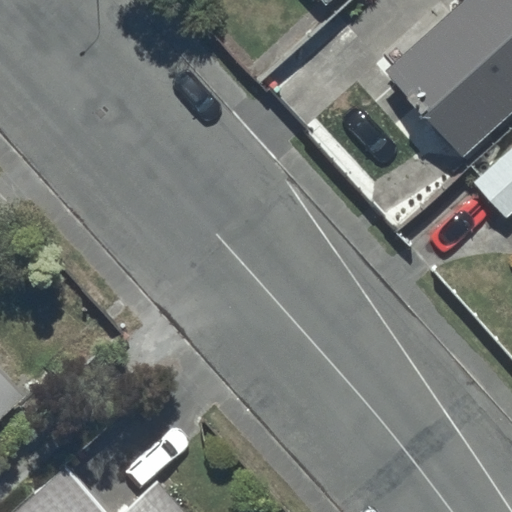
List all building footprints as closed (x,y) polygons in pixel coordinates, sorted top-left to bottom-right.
[(314,0),(325,12),(337,0),(314,0)] [(511,0),(463,0),(380,76),(461,164),(511,117),(511,0)] [(511,147),(472,187),(506,223),(511,217),(511,147)] [(0,424),(27,400),(0,371),(0,424)] [(179,511),(159,488),(152,494),(101,437),(16,511),(179,511)]
